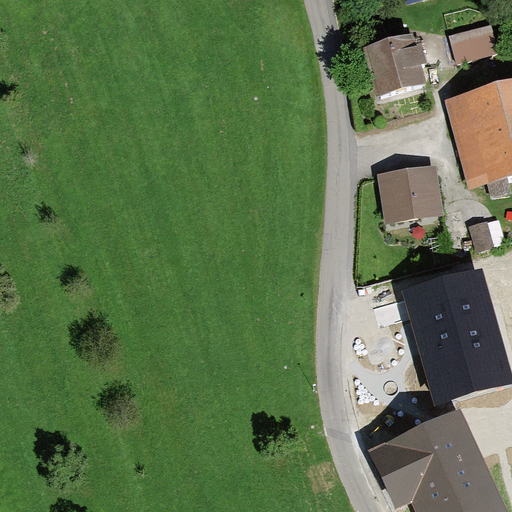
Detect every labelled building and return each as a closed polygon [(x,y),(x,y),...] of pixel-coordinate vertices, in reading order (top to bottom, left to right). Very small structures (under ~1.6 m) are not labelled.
[(492,27),(449,38),(457,67),(499,56),(492,27)] [(414,39),(363,53),(377,102),(427,89),(422,71),(428,70),(422,51),(417,52),(414,39)] [(511,85),(445,103),(469,194),(511,182),(511,85)] [(437,169),(378,178),(386,228),(444,219),(437,169)] [(468,228),(476,254),(506,245),(499,219),(468,228)] [(511,378),(482,270),(404,292),(435,405),(511,383),(511,378)] [(508,511),(460,408),(369,451),(396,508),(410,502),(414,511),(508,511)]
